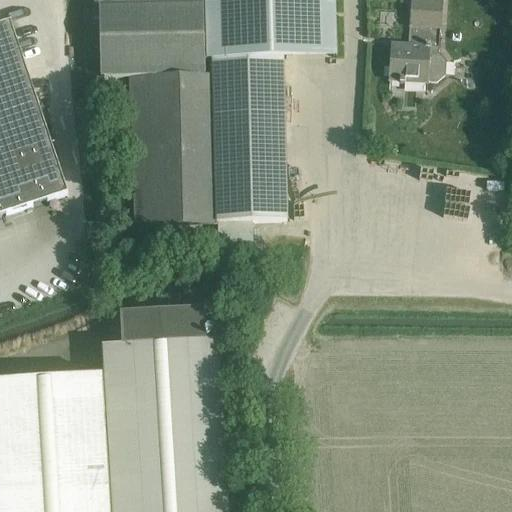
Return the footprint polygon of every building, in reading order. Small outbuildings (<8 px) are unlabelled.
[(101,0),(103,81),(204,78),(203,64),(202,0),(101,0)] [(445,65),(437,56),(439,33),(440,33),(442,4),(410,1),(408,30),(410,31),(409,48),(390,46),(387,83),(398,84),(398,87),(403,87),(403,84),(426,86),(426,85),(436,86),(445,78),(445,65)] [(0,219),(65,198),(7,27),(0,28),(0,219)] [(282,62),(211,63),(211,83),(129,85),(129,96),(138,95),(142,228),(217,227),(217,246),(252,245),(252,226),(286,225),(282,62)] [(102,380),(0,386),(0,511),(225,511),(215,334),(219,334),(218,329),(215,329),(214,312),(202,313),(117,318),(117,321),(119,350),(101,351),(102,380)]
